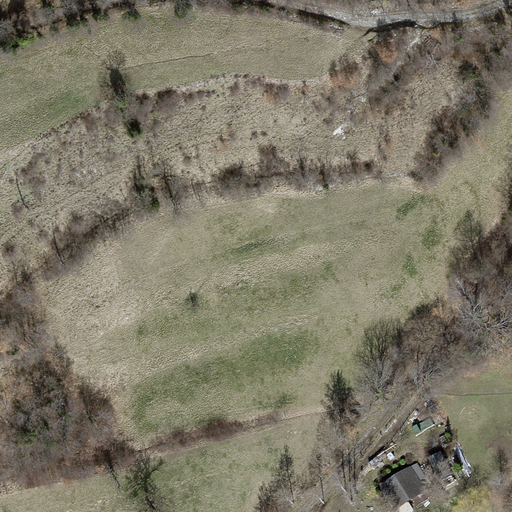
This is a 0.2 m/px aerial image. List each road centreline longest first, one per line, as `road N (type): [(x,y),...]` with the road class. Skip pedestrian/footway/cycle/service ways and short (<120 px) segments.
road 1 (track): [(0,40),(128,3),(242,0),(353,20),(511,1)]
road 2 (track): [(312,511),(511,246)]
